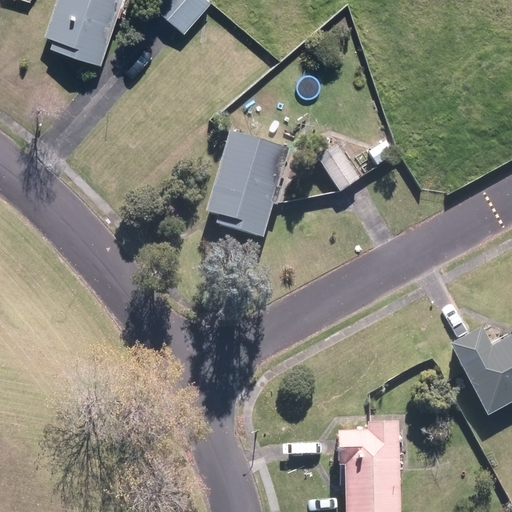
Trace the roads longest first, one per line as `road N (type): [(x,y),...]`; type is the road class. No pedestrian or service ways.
road 1 (residential): [(185,377),(511,196)]
road 2 (residential): [(185,377),(89,246),(0,162)]
road 3 (residential): [(235,511),(185,377)]
